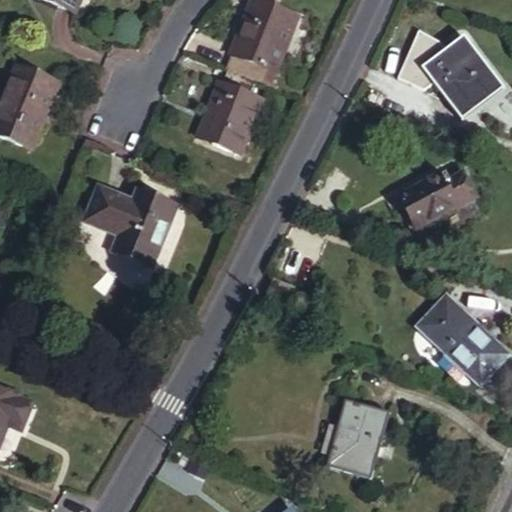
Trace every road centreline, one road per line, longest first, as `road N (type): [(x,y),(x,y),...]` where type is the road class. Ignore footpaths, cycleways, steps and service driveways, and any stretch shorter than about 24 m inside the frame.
road 1 (unclassified): [(109,511),(310,144),(376,0)]
road 2 (unclassified): [(201,0),(110,144)]
